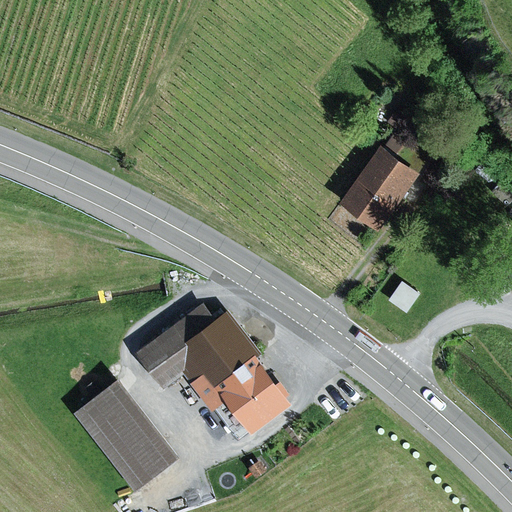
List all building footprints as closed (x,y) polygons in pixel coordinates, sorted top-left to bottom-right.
[(389,121),(407,134),(419,117),(401,104),(389,121)] [(413,142),(393,128),(342,200),(382,228),(439,147),(419,133),(413,142)] [(423,296),(404,282),(390,302),(409,316),(423,296)] [(219,315),(207,299),(138,351),(166,387),(186,371),(215,409),(230,398),(251,426),(257,422),(259,426),(286,405),(284,402),(291,397),(260,355),(266,351),(231,306),(219,315)] [(122,377),(78,412),(139,490),(183,456),(122,377)]
